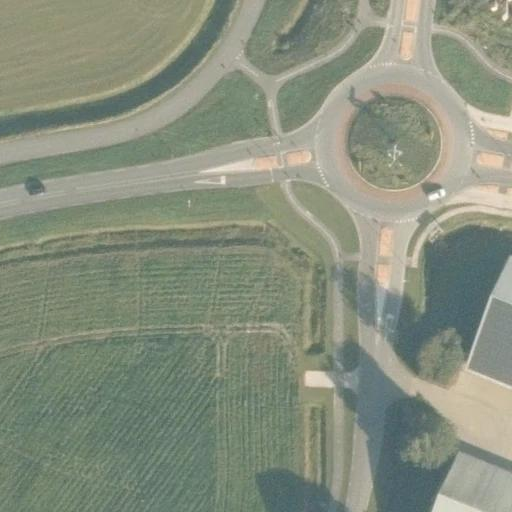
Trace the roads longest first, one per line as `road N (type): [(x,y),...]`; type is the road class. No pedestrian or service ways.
road 1 (unclassified): [(253,0),(226,54),(168,108),(125,128),(0,152)]
road 2 (primary): [(96,185),(284,172),(332,177)]
road 3 (primary): [(322,129),(96,185)]
road 4 (tertiary): [(371,375),(410,208)]
road 5 (tertiary): [(360,204),(371,375)]
road 6 (tertiary): [(356,511),(371,375)]
